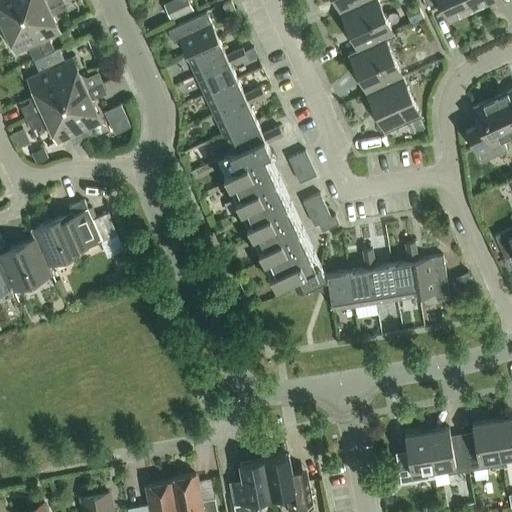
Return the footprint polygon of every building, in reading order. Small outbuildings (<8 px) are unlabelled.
[(0,0),(0,17),(1,20),(23,10),(18,0),(0,0)] [(18,0),(23,10),(43,0),(18,0)] [(65,2),(65,1),(67,0),(43,0),(23,10),(38,42),(44,55),(54,49),(48,37),(60,31),(50,9),(65,2)] [(171,20),(194,9),(189,0),(170,0),(163,3),(171,20)] [(235,8),(231,0),(223,4),(226,12),(235,8)] [(335,0),(341,12),(366,0),(335,0)] [(349,54),(394,34),(378,0),(366,0),(341,12),(357,49),(349,52),(349,54)] [(439,0),(448,20),(472,9),(467,0),(423,0),(425,2),(428,0),(439,0)] [(467,0),(472,9),(492,0),(467,0)] [(419,5),(407,10),(413,24),(425,18),(419,5)] [(28,46),(34,59),(44,55),(38,42),(23,10),(1,20),(16,52),(28,46)] [(207,11),(168,29),(174,42),(180,39),(232,152),(224,155),(230,170),(224,172),(276,285),(293,277),(298,288),(304,285),(307,291),(329,287),(333,309),(435,292),(436,298),(450,296),(443,254),(418,258),(415,240),(406,242),(409,260),(375,265),(372,247),(363,249),(366,267),(326,273),(321,263),(316,265),(265,155),(271,152),(267,141),(283,134),(279,125),(263,133),(248,102),(265,94),(261,86),(245,94),(230,63),(247,55),(243,47),(226,54),(207,11)] [(99,33),(88,37),(96,57),(107,52),(99,33)] [(394,35),(394,34),(349,54),(367,92),(403,76),(386,39),(394,35)] [(65,99),(102,82),(101,80),(97,71),(82,78),(72,57),(65,60),(59,47),(54,49),(44,55),(50,67),(65,99)] [(434,47),(422,52),(426,62),(438,58),(434,47)] [(28,78),(38,100),(23,107),(27,117),(65,99),(50,67),(44,55),(34,59),(40,72),(28,78)] [(385,132),(409,121),(413,131),(424,126),(420,116),(421,115),(403,76),(367,92),(385,132)] [(102,121),(90,96),(105,89),(102,82),(65,99),(83,139),(93,134),(90,127),(102,121)] [(511,88),(496,96),(511,132),(511,88)] [(502,138),(511,133),(511,132),(496,96),(472,107),(483,131),(470,137),(481,162),(507,150),(502,138)] [(83,139),(65,99),(27,117),(32,127),(47,120),(57,142),(69,136),(73,144),(83,139)] [(121,104),(105,111),(111,124),(127,116),(121,104)] [(44,148),(33,153),(38,163),(49,158),(44,148)] [(300,181),(317,174),(306,149),(288,157),(300,181)] [(322,230),(339,222),(335,214),(331,216),(320,192),(303,200),(314,224),(319,222),(322,230)] [(72,211),(32,228),(48,264),(103,240),(87,205),(85,200),(70,206),(72,211)] [(511,226),(495,234),(506,258),(511,254),(511,226)] [(0,258),(14,290),(52,273),(48,264),(32,228),(31,229),(35,237),(0,252),(0,258)] [(14,290),(0,258),(0,290),(10,286),(12,290),(14,290)] [(511,415),(495,419),(501,457),(511,455),(511,415)] [(464,445),(469,470),(489,466),(488,459),(501,457),(495,419),(472,423),(476,443),(464,445)] [(469,470),(464,445),(453,447),(449,427),(427,431),(434,469),(447,466),(448,474),(469,470)] [(434,469),(427,431),(405,434),(408,454),(397,456),(401,481),(422,478),(435,476),(434,469)] [(264,458),(272,496),(286,493),(289,510),(313,505),(307,476),(294,478),(289,454),(264,458)] [(259,511),(257,499),(272,496),(264,458),(240,463),(243,478),(229,481),(231,490),(234,511),(259,511)] [(171,478),(171,480),(172,480),(177,511),(217,511),(215,497),(201,500),(196,473),(171,478)] [(150,503),(138,505),(139,509),(128,511),(177,511),(172,480),(171,480),(147,485),(150,503)] [(84,511),(112,511),(109,492),(82,497),(84,511)] [(46,511),(42,503),(23,511),(46,511)] [(474,503),(465,504),(466,511),(475,511),(476,511),(474,503)]
